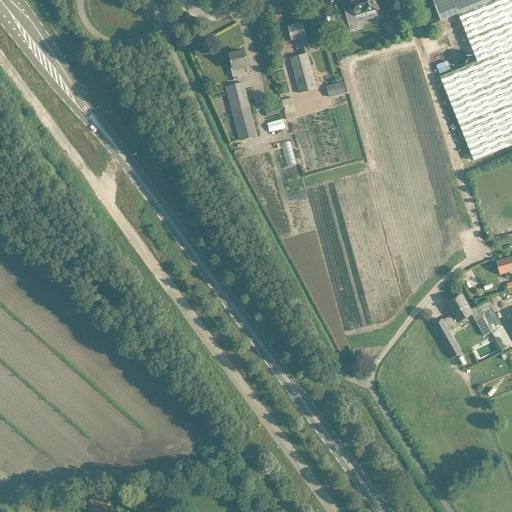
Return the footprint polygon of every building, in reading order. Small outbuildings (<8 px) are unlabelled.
[(349,0),(353,13),(346,15),(350,30),(358,28),(354,16),(379,10),(376,1),(374,1),(373,0),(349,0)] [(432,0),(441,21),(457,14),(493,0),(432,0)] [(511,0),(493,0),(457,14),(477,63),(440,78),(474,160),(511,144),(511,0)] [(288,28),(291,37),(292,40),(298,39),(301,53),(309,51),(302,24),(288,28)] [(230,55),(232,65),(232,66),(230,66),(233,77),(249,73),(247,65),(248,65),(244,51),(230,55)] [(307,54),(290,58),(299,93),(316,89),(307,54)] [(343,82),(326,87),(328,98),(346,93),(343,82)] [(243,83),(226,88),(240,141),(257,136),(243,83)] [(265,110),(266,117),(280,114),(279,107),(265,110)] [(267,123),(269,133),(285,129),(283,120),(267,123)] [(281,143),(288,167),(297,164),(290,141),(281,143)] [(511,257),(496,262),(500,275),(505,273),(507,279),(511,277),(511,257)] [(447,303),(452,312),(454,314),(444,320),(450,330),(460,324),(458,322),(472,315),(484,336),(491,332),(476,307),(471,310),(462,295),(447,303)] [(442,320),(433,326),(452,359),(461,354),(442,320)] [(111,511),(111,501),(89,500),(89,511),(111,511)] [(141,507),(140,511),(149,511),(150,508),(148,507),(148,503),(142,503),(142,507),(141,507)]
